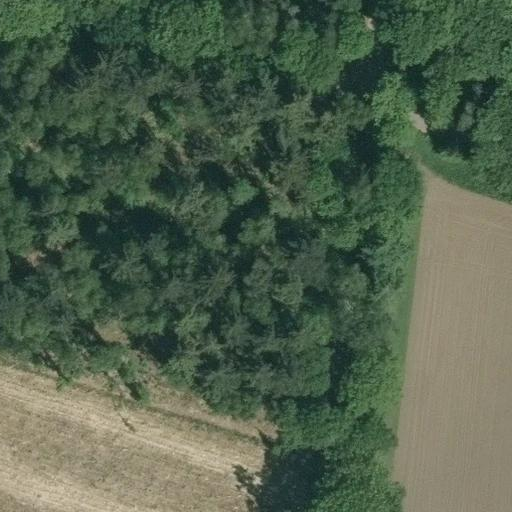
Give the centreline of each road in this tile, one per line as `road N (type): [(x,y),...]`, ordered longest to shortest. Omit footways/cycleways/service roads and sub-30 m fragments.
road 1 (unclassified): [(361,98),(43,0)]
road 2 (unclassified): [(511,142),(361,98)]
